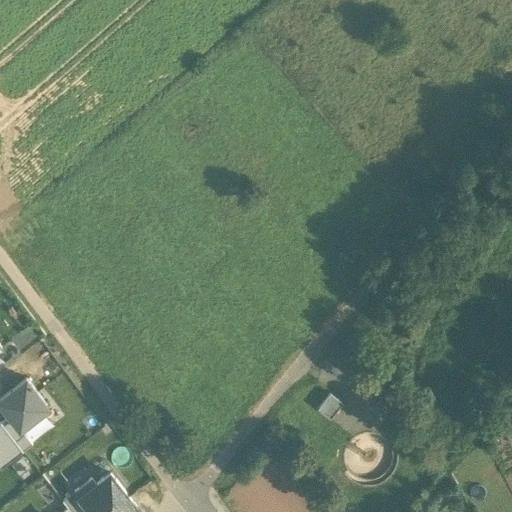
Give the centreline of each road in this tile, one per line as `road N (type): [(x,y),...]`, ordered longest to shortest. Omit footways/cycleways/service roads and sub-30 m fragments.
road 1 (track): [(511,130),(184,502),(0,254)]
road 2 (track): [(502,141),(510,153),(468,260)]
